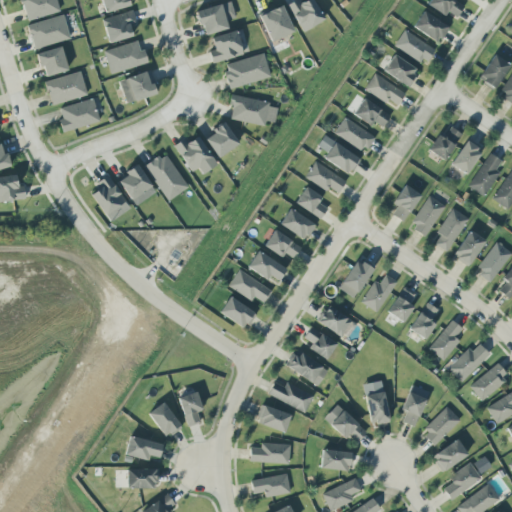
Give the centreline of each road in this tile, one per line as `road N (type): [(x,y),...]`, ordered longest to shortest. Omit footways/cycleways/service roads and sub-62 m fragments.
road 1 (residential): [(222,462),(227,418),(250,365),(502,0)]
road 2 (residential): [(250,365),(118,266),(82,223),(34,143),(0,44)]
road 3 (residential): [(48,169),(188,102),(191,88),(162,0)]
road 4 (residential): [(511,341),(352,220)]
